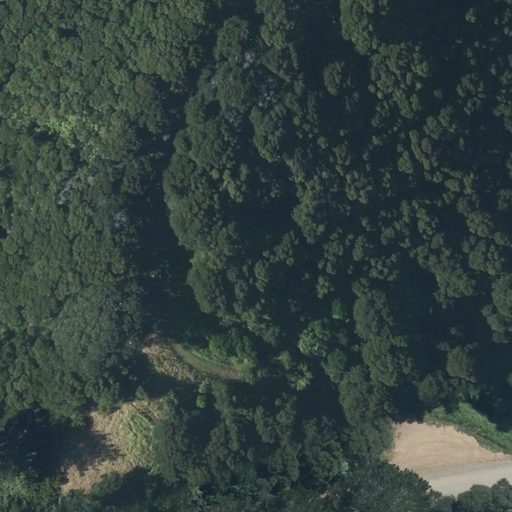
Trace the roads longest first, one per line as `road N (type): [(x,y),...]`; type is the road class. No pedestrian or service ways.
road 1 (track): [(235,0),(193,52),(160,194),(178,320),(237,378),(379,412),(439,448),(462,479)]
road 2 (unclassified): [(511,472),(318,511)]
